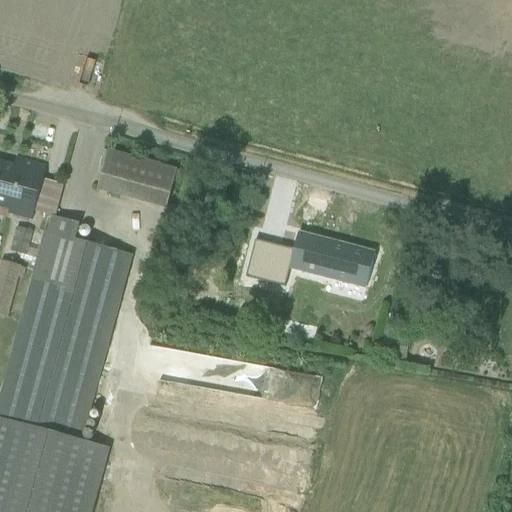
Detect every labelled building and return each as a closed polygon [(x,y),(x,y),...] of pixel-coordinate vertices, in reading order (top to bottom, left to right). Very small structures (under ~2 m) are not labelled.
[(101,154),(90,193),(160,212),(171,173),(101,154)] [(0,214),(29,223),(32,214),(54,220),(63,188),(41,182),(45,168),(15,160),(13,168),(0,164),(0,214)] [(0,425),(81,446),(129,258),(74,244),(78,229),(48,221),(44,237),(40,235),(0,391),(0,425)] [(284,272),(362,292),(373,254),(295,233),(284,272)] [(0,313),(1,314),(16,263),(0,258),(0,313)]
